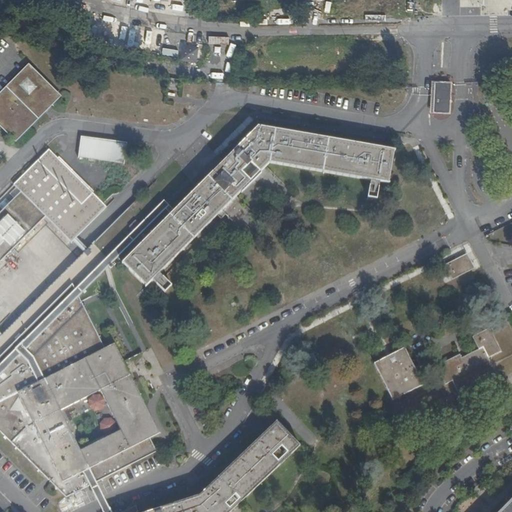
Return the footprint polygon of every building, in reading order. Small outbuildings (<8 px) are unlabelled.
[(197,49),(181,46),(178,63),(195,66),(197,49)] [(61,96),(29,63),(0,91),(0,126),(16,142),(61,96)] [(447,87),(432,86),(432,111),(445,112),(447,87)] [(215,170),(209,176),(196,189),(122,263),(146,287),(266,167),(270,163),(371,181),(385,183),(389,184),(394,150),(258,127),(224,161),(215,170)] [(126,149),(79,143),(77,161),(123,168),(126,149)] [(0,263),(46,217),(71,242),(106,208),(49,150),(13,185),(21,192),(0,212),(0,263)] [(167,207),(163,203),(106,259),(102,262),(75,290),(78,297),(107,269),(109,266),(167,207)] [(452,279),(475,268),(467,254),(445,265),(448,270),(452,279)] [(78,297),(75,290),(72,285),(8,349),(0,356),(0,431),(35,467),(47,478),(50,482),(66,498),(90,486),(97,482),(156,452),(150,438),(159,434),(143,403),(114,345),(105,349),(78,297)] [(502,352),(490,328),(472,337),(478,350),(467,355),(461,358),(459,354),(436,366),(445,385),(453,381),(463,402),(501,383),(489,358),(502,352)] [(392,355),(387,357),(374,364),(393,401),(424,385),(404,348),(392,355)] [(147,511),(231,511),(300,446),(276,422),(271,427),(200,495),(147,511)] [(97,482),(90,486),(102,511),(111,511),(110,509),(97,482)] [(511,511),(511,499),(499,511),(511,511)]
